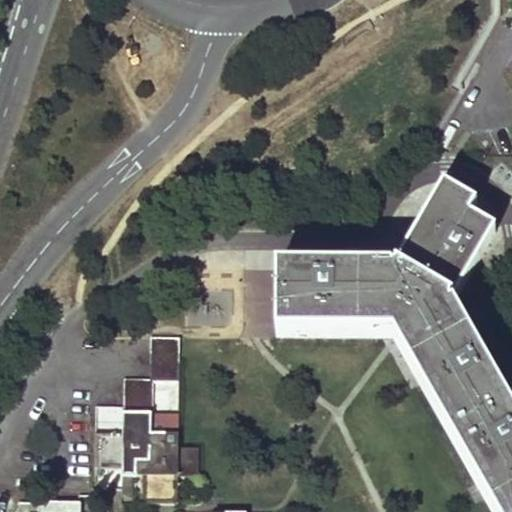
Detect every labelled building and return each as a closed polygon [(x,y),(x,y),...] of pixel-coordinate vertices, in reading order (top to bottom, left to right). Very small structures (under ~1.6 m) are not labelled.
[(511,0),(502,17),(511,16),(511,0)] [(511,511),(511,412),(453,308),(453,304),(494,233),(495,234),(496,233),(470,217),(476,206),(444,187),(395,270),(392,272),(277,271),(277,339),(279,339),(279,338),(394,339),(492,511),(511,511)] [(179,340),(150,339),(150,353),(179,354),(179,340)] [(179,354),(150,353),(150,367),(179,368),(179,354)] [(179,368),(150,367),(150,381),(150,382),(153,382),(179,382),(179,368)] [(123,395),(153,396),(153,382),(150,382),(150,381),(123,380),(123,395)] [(152,415),(153,396),(123,395),(123,415),(151,415),(152,415)] [(122,436),(95,435),(95,470),(122,470),(122,478),(132,478),(136,478),(137,463),(150,463),(151,450),(164,450),(164,436),(151,436),(151,417),(151,415),(123,415),(122,436)] [(178,436),(178,417),(151,417),(151,436),(164,436),(178,436)] [(143,478),(142,505),(177,506),(177,478),(198,479),(198,450),(178,450),(178,436),(164,436),(164,450),(151,450),(150,463),(137,463),(136,478),(143,478)] [(122,496),(131,496),(132,478),(122,478),(122,496)] [(78,504),(39,503),(38,511),(80,511),(81,504),(78,504)]
